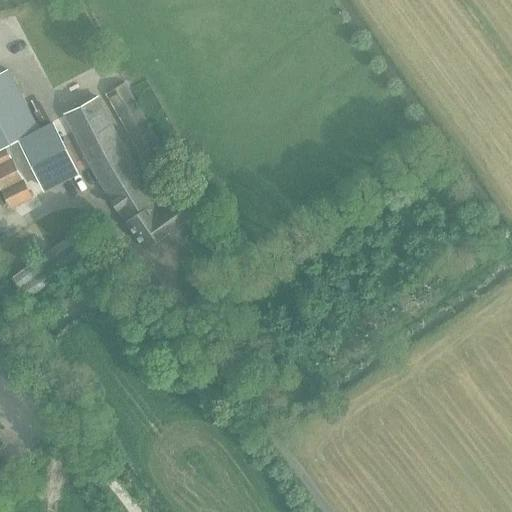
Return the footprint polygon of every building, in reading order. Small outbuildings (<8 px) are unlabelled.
[(0,74),(0,148),(17,140),(37,130),(7,71),(0,74)] [(147,168),(166,158),(124,83),(105,93),(147,168)] [(121,151),(95,98),(64,118),(89,165),(122,217),(144,246),(193,215),(176,189),(165,195),(171,204),(161,210),(121,151)] [(0,187),(8,205),(31,194),(13,159),(0,164),(0,187)] [(87,255),(71,234),(11,277),(27,298),(87,255)] [(348,280),(339,282),(341,292),(350,291),(348,280)]
